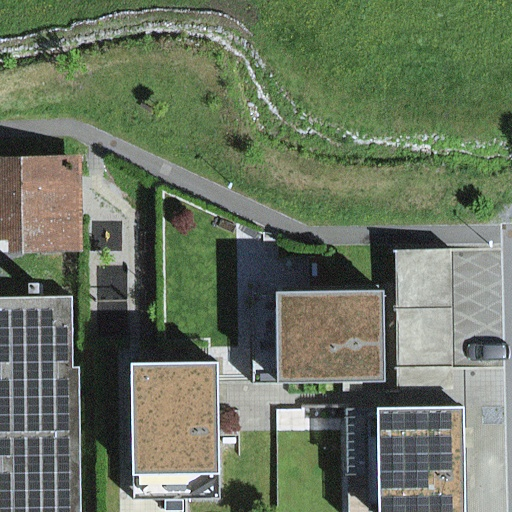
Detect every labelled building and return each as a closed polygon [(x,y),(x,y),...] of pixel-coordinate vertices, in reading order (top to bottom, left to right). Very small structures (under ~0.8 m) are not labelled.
[(0,163),(0,232),(23,232),(23,247),(76,246),(75,163),(0,163)] [(454,390),(452,250),(396,251),(398,391),(454,390)] [(75,511),(73,297),(40,297),(40,284),(30,284),(30,299),(0,299),(0,511),(75,511)] [(279,385),(386,383),(385,292),(278,293),(279,385)] [(254,385),(279,385),(278,293),(252,293),(254,385)] [(179,475),(221,474),(219,363),(132,365),(134,476),(179,475)] [(466,511),(465,408),(380,409),(380,511),(466,511)] [(348,511),(380,511),(380,409),(347,410),(348,511)] [(134,501),(180,501),(179,475),(134,476),(134,501)]
